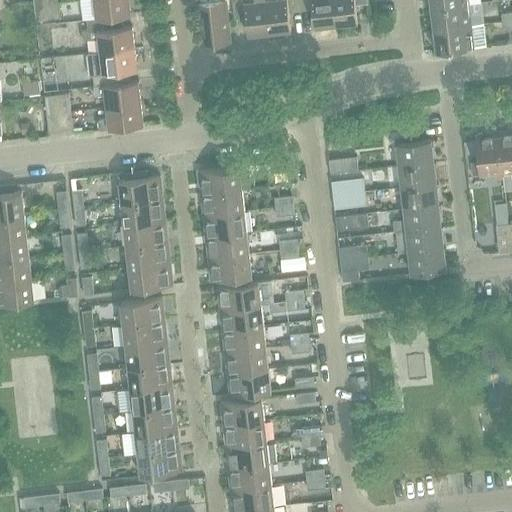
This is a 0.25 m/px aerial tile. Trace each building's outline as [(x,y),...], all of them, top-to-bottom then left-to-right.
[(46,0),(34,0),(36,20),(49,19),(46,0)] [(58,0),(46,0),(49,19),(61,18),(58,0)] [(80,0),(83,9),(91,7),(89,0),(80,0)] [(122,14),(122,15),(131,14),(129,0),(94,0),(97,18),(122,14)] [(203,43),(229,40),(225,0),(198,3),(203,43)] [(270,31),(266,0),(258,0),(254,1),(254,0),(232,0),(235,18),(247,16),(249,34),(270,31)] [(289,11),(301,10),(300,0),(266,0),(270,31),(292,29),(289,11)] [(315,26),(337,24),(334,0),(300,0),(301,10),(313,9),(315,26)] [(334,0),(337,24),(358,21),(356,4),(368,2),(367,0),(334,0)] [(432,8),(434,29),(472,25),(469,3),(432,8)] [(511,11),(502,12),(503,21),(511,19),(511,11)] [(124,26),(122,15),(122,14),(97,18),(87,19),(88,30),(83,31),(84,40),(99,39),(101,51),(135,47),(132,25),(124,26)] [(511,19),(503,21),(504,29),(511,28),(511,19)] [(437,51),(474,47),(472,25),(434,29),(437,51)] [(70,45),(71,65),(84,64),(83,45),(70,45)] [(130,81),(129,70),(137,69),(135,47),(101,51),(87,52),(90,74),(93,74),(94,85),(104,84),(130,81)] [(141,102),(139,80),(130,81),(104,84),(94,85),(95,95),(106,94),(107,106),(141,102)] [(39,81),(23,83),(24,95),(41,93),(40,91),(39,81)] [(73,128),(69,92),(57,94),(61,130),(73,128)] [(49,131),(61,130),(57,94),(45,95),(49,131)] [(36,99),(26,101),(31,124),(41,122),(36,99)] [(100,129),(109,128),(144,124),(141,102),(107,106),(108,119),(99,120),(100,129)] [(30,122),(21,123),(22,134),(31,133),(30,122)] [(495,179),(504,178),(499,136),(484,138),(483,133),(475,134),(479,174),(494,172),(495,179)] [(510,170),(511,169),(511,134),(499,136),(504,178),(511,178),(510,170)] [(397,143),(400,165),(434,161),(432,139),(397,143)] [(394,155),(384,157),(389,196),(398,194),(394,155)] [(331,173),(358,170),(357,156),(329,160),(331,173)] [(272,171),(290,168),(289,159),(270,162),(272,171)] [(400,165),(402,187),(437,183),(434,161),(400,165)] [(201,193),(243,188),(240,165),(199,170),(201,193)] [(148,169),(124,171),(125,179),(149,176),(148,169)] [(122,202),(163,197),(161,175),(149,176),(125,179),(120,180),(122,202)] [(333,195),(361,192),(359,178),(332,182),(333,195)] [(404,208),(439,204),(437,183),(402,187),(404,208)] [(83,188),(73,190),(75,207),(85,206),(83,188)] [(204,214),(245,209),(243,188),(201,193),(204,214)] [(0,215),(25,213),(22,190),(0,192),(0,215)] [(67,191),(57,192),(59,209),(68,208),(67,191)] [(335,209),(362,206),(361,192),(333,195),(335,209)] [(292,195),(275,197),(276,206),(294,204),(292,195)] [(122,202),(125,223),(166,219),(163,197),(122,202)] [(294,204),(276,206),(277,216),(295,213),(294,204)] [(394,221),(395,231),(397,231),(442,225),(439,204),(404,208),(406,219),(394,221)] [(85,206),(75,207),(77,224),(87,223),(85,206)] [(68,208),(59,209),(61,227),(70,226),(70,225),(68,208)] [(204,214),(206,236),(248,231),(245,209),(204,214)] [(0,237),(27,234),(25,213),(0,215),(0,237)] [(338,230),(365,226),(363,213),(336,216),(338,230)] [(127,245),(168,240),(166,219),(125,223),(127,245)] [(509,222),(496,224),(496,225),(499,252),(511,250),(509,222)] [(400,252),(409,251),(444,247),(442,225),(397,231),(400,252)] [(87,231),(78,233),(80,250),(89,249),(87,231)] [(250,253),(248,231),(206,236),(209,258),(250,253)] [(71,233),(62,234),(64,252),(74,251),(71,233)] [(0,237),(0,259),(30,256),(27,234),(0,237)] [(298,238),(280,239),(281,249),(299,247),(298,238)] [(127,245),(130,267),(171,262),(168,240),(127,245)] [(367,244),(339,247),(341,259),(368,256),(367,244)] [(299,247),(281,249),(282,258),(300,256),(299,247)] [(446,269),(444,247),(409,251),(411,273),(446,269)] [(89,249),(80,250),(82,267),(91,266),(89,249)] [(74,251),(64,252),(66,270),(76,269),(74,251)] [(253,276),(250,253),(209,258),(211,280),(253,276)] [(0,281),(32,278),(30,256),(0,259),(0,281)] [(368,256),(341,259),(343,280),(360,278),(359,268),(369,267),(368,256)] [(173,284),(171,262),(130,267),(132,289),(173,284)] [(85,294),(94,293),(92,275),(82,276),(85,294)] [(306,275),(284,277),(285,291),(286,291),(287,300),(304,298),(303,289),(307,288),(306,275)] [(69,296),(79,295),(77,277),(67,278),(69,296)] [(0,303),(35,300),(32,278),(0,281),(0,303)] [(221,308),(262,303),(260,280),(218,285),(221,308)] [(124,323),(165,319),(163,296),(121,301),(124,323)] [(304,298),(287,300),(288,309),(305,307),(304,298)] [(223,329),(264,324),(262,303),(221,308),(223,329)] [(92,309),(82,311),(84,328),(94,327),(92,309)] [(124,323),(126,345),(168,340),(165,319),(124,323)] [(223,329),(225,351),(267,346),(264,324),(223,329)] [(94,327),(84,328),(86,346),(96,345),(94,327)] [(308,332),(291,334),(292,343),(310,341),(308,332)] [(129,366),(170,362),(168,340),(126,345),(129,366)] [(310,341),(292,343),(293,352),(311,350),(310,341)] [(402,369),(417,368),(415,345),(400,346),(402,369)] [(228,372),(269,367),(267,346),(225,351),(228,372)] [(97,352),(87,353),(89,371),(99,370),(97,352)] [(478,359),(475,395),(500,397),(503,361),(478,359)] [(106,379),(122,378),(120,361),(104,363),(106,379)] [(129,366),(131,388),(173,383),(170,362),(129,366)] [(272,389),(269,367),(228,372),(230,394),(272,389)] [(360,381),(363,371),(347,368),(345,378),(360,381)] [(99,370),(89,371),(91,389),(101,387),(99,370)] [(297,387),(314,385),(313,375),(296,377),(297,387)] [(134,409),(175,405),(173,383),(131,388),(134,409)] [(298,402),(316,400),(315,390),(297,392),(298,402)] [(102,395),(92,396),(94,414),(104,412),(102,395)] [(224,424),(265,419),(262,397),(221,401),(224,424)] [(134,409),(136,431),(177,426),(175,405),(134,409)] [(104,412),(94,414),(96,431),(106,430),(104,412)] [(320,413),(311,415),(312,422),(321,421),(320,413)] [(226,445),(267,441),(265,419),(224,424),(226,445)] [(319,425),(301,428),(302,437),(320,435),(319,425)] [(138,452),(180,447),(177,426),(136,431),(138,452)] [(320,435),(302,437),(303,446),(321,444),(320,435)] [(107,438),(97,439),(99,456),(109,455),(107,438)] [(226,445),(229,467),(270,462),(267,441),(226,445)] [(182,470),(180,447),(138,452),(141,475),(182,470)] [(109,455),(99,456),(101,474),(111,473),(109,455)] [(231,488),(272,483),(270,462),(229,467),(231,488)] [(324,468),(306,470),(307,479),(325,477),(324,468)] [(325,477),(307,479),(308,488),(326,486),(325,477)] [(189,478),(171,480),(172,489),(190,487),(189,478)] [(171,480),(153,482),(154,491),(172,489),(171,480)] [(145,482),(128,484),(129,494),(146,492),(145,482)] [(231,488),(234,510),(275,505),(272,483),(231,488)] [(128,484),(110,486),(111,496),(129,494),(128,484)] [(103,487),(85,489),(86,499),(104,497),(103,487)] [(85,489),(67,491),(68,501),(86,499),(85,489)] [(60,492),(42,494),(43,504),(61,502),(60,492)] [(42,494),(24,496),(25,506),(43,504),(42,494)]
